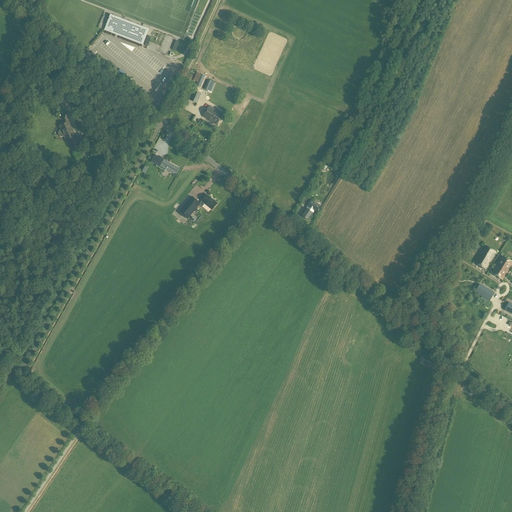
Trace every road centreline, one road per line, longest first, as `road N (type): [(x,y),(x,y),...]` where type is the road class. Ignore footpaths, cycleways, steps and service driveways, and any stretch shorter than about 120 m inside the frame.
road 1 (unclassified): [(262,203),(11,0)]
road 2 (unclassified): [(80,425),(262,203)]
road 3 (unclassified): [(448,358),(429,269),(468,217),(511,126)]
road 4 (unclassified): [(448,358),(262,203)]
road 5 (unclassified): [(406,511),(448,358)]
road 6 (track): [(193,511),(80,425)]
